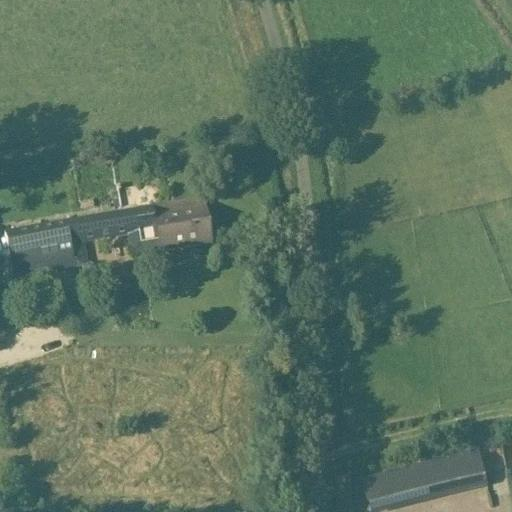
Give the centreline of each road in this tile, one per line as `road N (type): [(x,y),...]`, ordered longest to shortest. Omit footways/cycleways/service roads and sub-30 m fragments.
road 1 (unclassified): [(316,511),(301,187),(260,0)]
road 2 (track): [(511,410),(314,452)]
